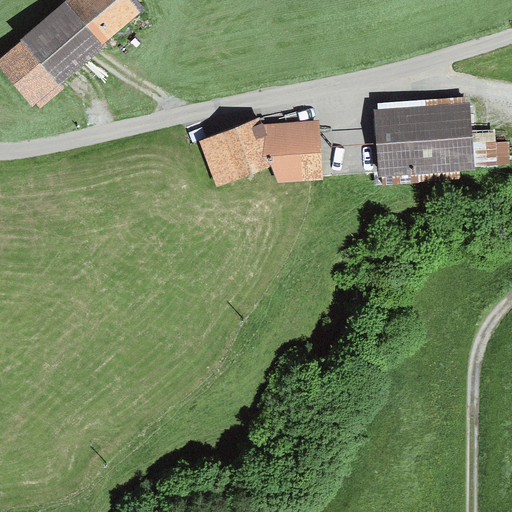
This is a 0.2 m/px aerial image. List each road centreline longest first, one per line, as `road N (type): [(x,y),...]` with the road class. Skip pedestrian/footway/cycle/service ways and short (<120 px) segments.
road 1 (residential): [(511,37),(418,66),(0,149)]
road 2 (track): [(473,511),(474,338),(511,308)]
